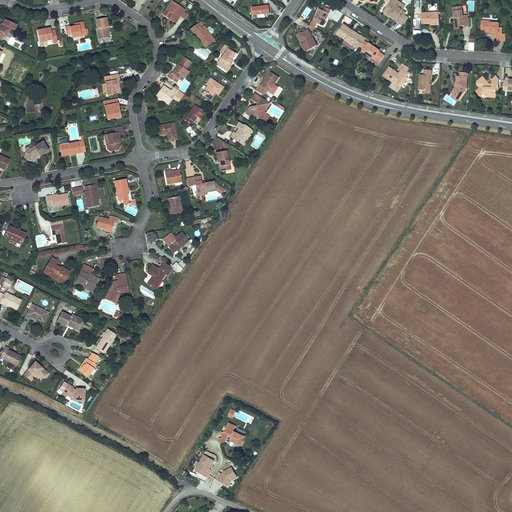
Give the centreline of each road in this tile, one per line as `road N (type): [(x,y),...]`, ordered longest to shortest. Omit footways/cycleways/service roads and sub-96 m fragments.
road 1 (residential): [(0,0),(30,14),(108,1),(156,35),(161,58),(134,98),(143,158)]
road 2 (tertiary): [(511,128),(380,106),(315,79),(266,45)]
road 3 (residential): [(340,0),(420,52),(511,58)]
road 4 (residential): [(266,45),(195,148),(143,158)]
road 5 (residential): [(143,158),(0,183)]
